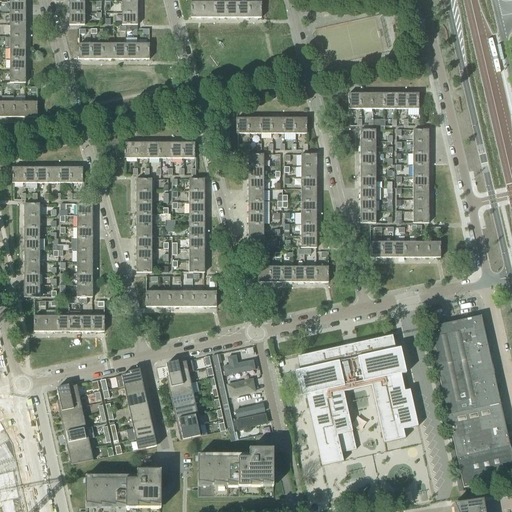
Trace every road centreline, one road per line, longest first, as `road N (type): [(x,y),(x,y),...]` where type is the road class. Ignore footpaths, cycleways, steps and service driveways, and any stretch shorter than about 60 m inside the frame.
road 1 (secondary): [(446,0),(510,277)]
road 2 (residential): [(486,282),(434,48)]
road 3 (residential): [(79,129),(144,357)]
road 4 (residential): [(254,333),(196,104)]
road 5 (residential): [(308,79),(366,308)]
road 6 (residential): [(79,129),(45,0)]
road 7 (residential): [(17,385),(144,357)]
road 8 (residential): [(308,79),(434,48)]
road 9 (residential): [(44,511),(17,385)]
road 10 (residential): [(366,308),(486,282)]
